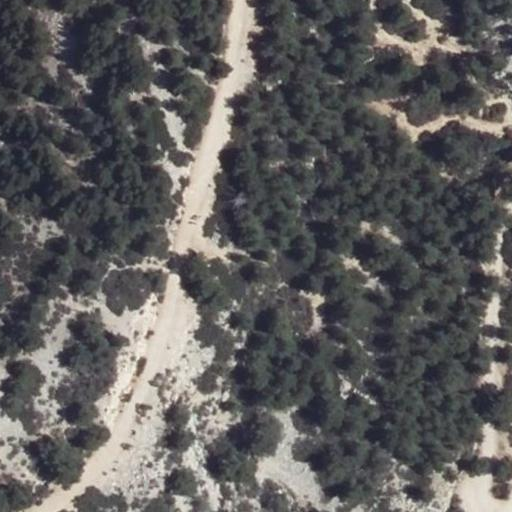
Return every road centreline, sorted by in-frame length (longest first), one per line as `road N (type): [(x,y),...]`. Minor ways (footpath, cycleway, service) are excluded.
road 1 (track): [(247,0),(156,351),(93,468),(43,511)]
road 2 (track): [(511,206),(498,226),(478,489),(487,511)]
